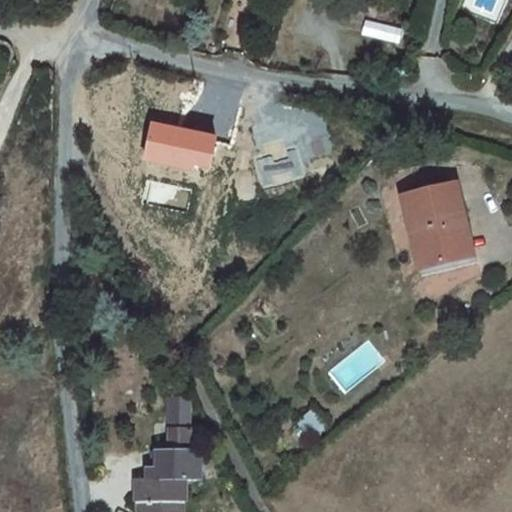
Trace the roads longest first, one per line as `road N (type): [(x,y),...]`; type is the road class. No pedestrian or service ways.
road 1 (residential): [(75,50),(66,133),(65,350),(82,511)]
road 2 (unclassified): [(511,122),(75,50)]
road 3 (track): [(66,133),(268,511)]
